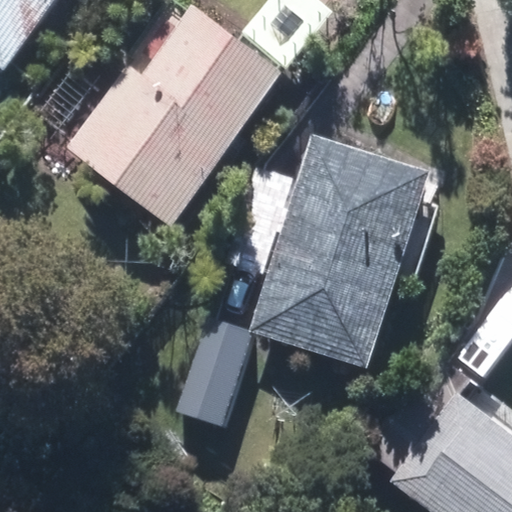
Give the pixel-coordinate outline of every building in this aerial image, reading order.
[(0,0),(0,76),(6,81),(72,0),(0,0)] [(176,241),(290,88),(342,18),(317,0),(277,0),(240,51),(203,24),(154,90),(132,74),(68,160),(176,241)] [(442,179),(319,140),(254,342),(377,381),(442,179)] [(225,438),(254,342),(205,327),(176,423),(225,438)] [(511,511),(511,414),(473,383),(391,486),(423,511),(511,511)]
